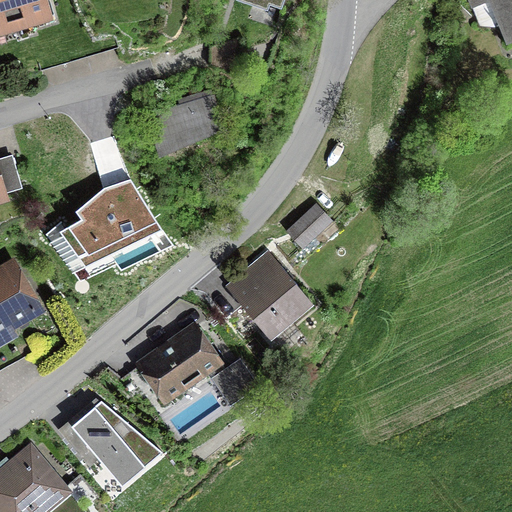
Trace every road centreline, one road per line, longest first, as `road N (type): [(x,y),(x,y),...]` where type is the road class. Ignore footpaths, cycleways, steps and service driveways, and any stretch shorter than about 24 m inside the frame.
road 1 (residential): [(0,424),(270,194),(323,95),(343,0)]
road 2 (residential): [(0,114),(181,60)]
